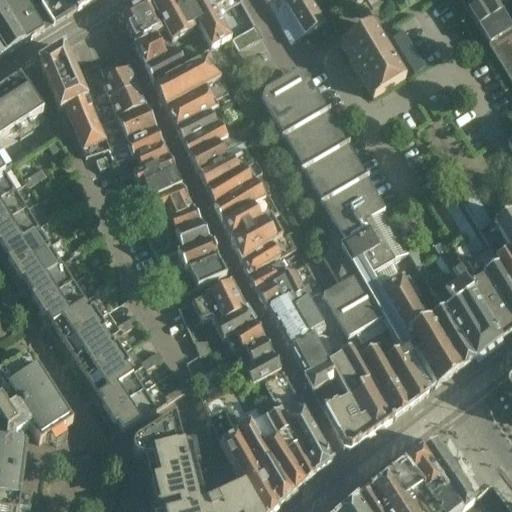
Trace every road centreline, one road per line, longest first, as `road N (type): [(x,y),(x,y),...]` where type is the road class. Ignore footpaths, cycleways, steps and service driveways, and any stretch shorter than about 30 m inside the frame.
road 1 (residential): [(349,480),(207,221),(110,20)]
road 2 (residential): [(108,455),(200,395),(21,62)]
road 3 (residential): [(248,0),(285,68),(316,50),(365,130),(451,77),(496,157)]
road 4 (residential): [(349,480),(458,398)]
